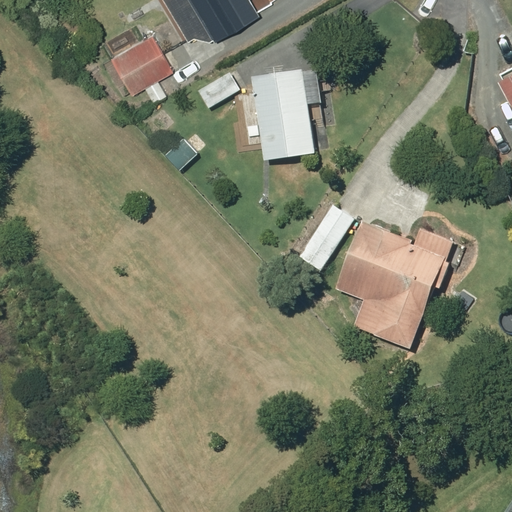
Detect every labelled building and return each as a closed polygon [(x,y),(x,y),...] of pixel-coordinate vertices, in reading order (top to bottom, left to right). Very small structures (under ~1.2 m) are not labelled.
[(188,0),(211,40),(257,13),(248,0),(188,0)] [(150,34),(108,58),(129,95),(171,71),(150,34)] [(226,68),(195,87),(208,109),(239,90),(226,68)] [(301,71),(251,77),(263,161),(314,154),(307,106),(320,104),(316,74),(302,76),(301,71)] [(511,75),(498,83),(511,108),(511,75)] [(183,140),(164,157),(178,172),(197,155),(183,140)] [(333,205),(299,257),(320,271),(354,220),(333,205)] [(335,290),(364,301),(353,327),(409,350),(444,259),(447,260),(453,242),(420,229),(414,245),(410,244),(411,241),(361,221),(335,290)]
